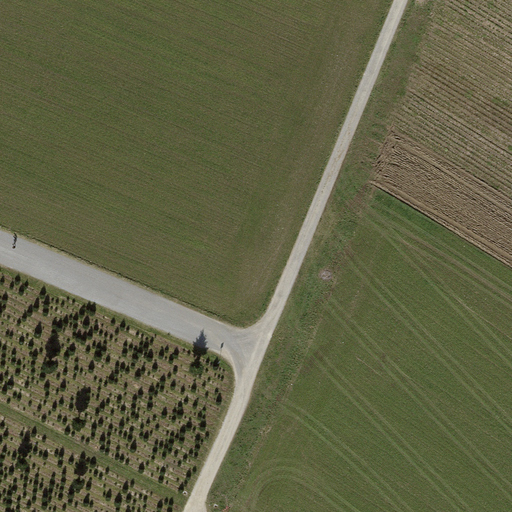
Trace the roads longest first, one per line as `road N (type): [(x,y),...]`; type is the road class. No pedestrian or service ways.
road 1 (track): [(401,0),(256,349),(199,511)]
road 2 (track): [(0,239),(256,349)]
